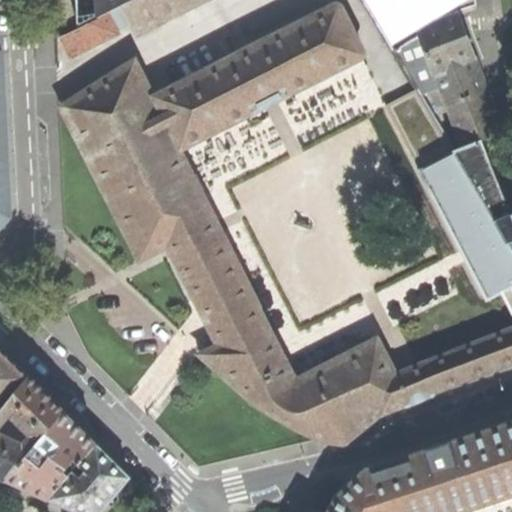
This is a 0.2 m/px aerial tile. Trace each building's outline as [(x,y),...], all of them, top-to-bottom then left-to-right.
[(96,0),(100,18),(109,13),(122,6),(133,0),(96,0)] [(207,0),(133,0),(122,6),(137,36),(207,0)] [(364,0),(384,33),(420,95),(428,91),(426,87),(438,83),(462,147),(454,151),(511,248),(511,249),(511,215),(511,216),(480,141),(501,133),(485,90),(457,13),(476,7),(475,0),(364,0)] [(64,108),(65,111),(140,261),(169,246),(172,254),(191,290),(206,319),(219,345),(200,354),(249,400),(312,436),(331,442),(345,444),(381,416),(422,399),(433,394),(489,372),(511,363),(511,329),(396,375),(378,338),(297,380),(260,307),(262,306),(182,150),(253,113),(254,114),(289,96),(289,95),(361,58),(363,55),(363,51),(341,8),(338,5),(334,6),(213,67),(203,45),(184,44),(139,64),(136,60),(67,105),(64,108)] [(61,37),(71,58),(119,34),(109,13),(100,18),(61,37)] [(0,227),(11,216),(7,142),(3,53),(0,53),(0,227)] [(0,408),(1,409),(28,377),(11,360),(0,349),(0,408)] [(0,476),(6,480),(27,455),(35,445),(63,412),(47,396),(28,377),(1,409),(0,409),(0,476)] [(6,480),(49,499),(70,475),(65,471),(75,460),(79,464),(96,445),(80,429),(63,412),(35,445),(49,457),(40,467),(27,455),(6,480)] [(511,511),(511,421),(490,428),(365,469),(335,498),(327,511),(511,511)] [(49,499),(75,511),(101,511),(130,478),(113,462),(96,445),(79,464),(78,465),(92,476),(89,479),(83,474),(81,478),(73,471),(70,475),(49,499)]
